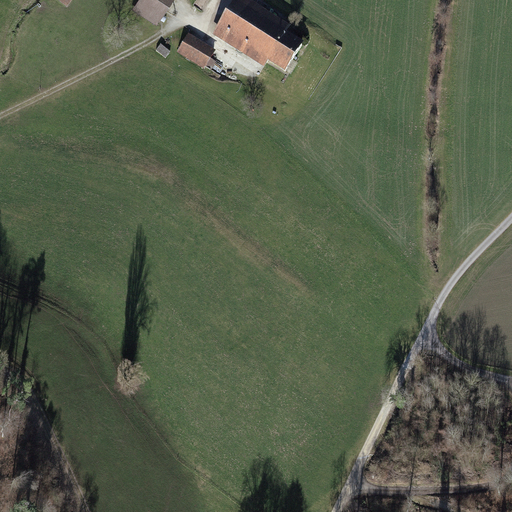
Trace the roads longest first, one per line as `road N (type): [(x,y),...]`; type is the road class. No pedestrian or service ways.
road 1 (track): [(0,118),(204,18)]
road 2 (track): [(339,511),(426,337)]
road 3 (track): [(84,511),(32,397),(0,366)]
road 4 (track): [(350,485),(383,493),(453,490),(511,478)]
road 5 (track): [(511,217),(469,259),(426,337)]
